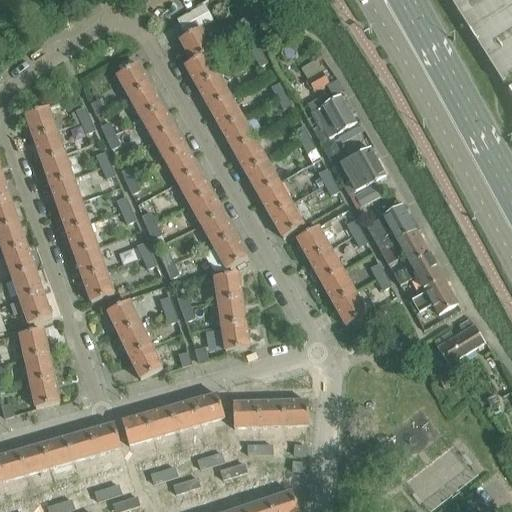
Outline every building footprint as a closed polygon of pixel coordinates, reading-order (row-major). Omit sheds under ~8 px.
[(511,0),(448,0),(504,87),(511,81),(511,0)] [(208,45),(199,50),(203,57),(212,52),(208,45)] [(180,51),(151,69),(159,82),(189,65),(180,51)] [(212,52),(203,57),(206,63),(216,58),(212,52)] [(189,65),(159,82),(166,95),(196,77),(189,65)] [(223,70),(214,75),(217,82),(227,77),(223,70)] [(323,75),(308,83),(315,95),(330,86),(323,75)] [(196,77),(166,95),(173,107),(203,90),(196,77)] [(227,77),(217,82),(221,88),(230,83),(227,77)] [(203,90),(173,107),(181,120),(210,103),(203,90)] [(237,95),(228,100),(231,107),(241,102),(237,95)] [(341,100),(322,111),(322,129),(329,142),(330,142),(337,138),(338,138),(357,127),(341,100)] [(241,102),(231,107),(235,113),(244,108),(241,102)] [(210,103),(181,120),(188,132),(217,115),(210,103)] [(217,115),(188,132),(195,144),(224,128),(217,115)] [(251,120),(242,125),(246,132),(255,127),(251,120)] [(127,127),(98,144),(107,160),(136,143),(127,127)] [(255,127),(246,132),(249,139),(258,133),(255,127)] [(224,128),(195,144),(202,157),(231,140),(224,128)] [(231,140),(202,157),(209,170),(239,153),(231,140)] [(136,143),(107,160),(116,175),(146,159),(136,143)] [(341,160),(331,143),(321,149),(331,166),(341,160)] [(266,146),(257,151),(260,158),(270,153),(266,146)] [(347,188),(349,193),(352,198),(366,189),(367,190),(386,179),(371,152),(352,163),(344,168),(353,185),(347,188)] [(239,153),(209,170),(217,183),(246,166),(239,153)] [(85,159),(79,163),(83,173),(90,170),(85,159)] [(146,159),(116,175),(125,191),(155,176),(146,159)] [(90,170),(83,173),(88,183),(95,180),(90,170)] [(155,176),(125,191),(134,206),(163,190),(155,176)] [(82,182),(75,185),(80,196),(86,192),(82,182)] [(60,183),(29,193),(36,211),(66,200),(60,183)] [(379,188),(357,200),(363,210),(385,198),(379,188)] [(100,189),(93,193),(98,203),(104,200),(100,189)] [(163,190),(134,206),(143,222),(172,205),(163,190)] [(86,192),(80,196),(84,206),(91,203),(86,192)] [(66,200),(36,211),(42,229),(73,218),(66,200)] [(104,200),(98,203),(102,213),(109,210),(104,200)] [(172,205),(143,222),(152,237),(180,221),(172,205)] [(367,230),(380,254),(397,244),(398,245),(417,234),(403,210),(384,221),(367,230)] [(97,215),(90,218),(95,228),(102,225),(97,215)] [(73,218),(42,229),(47,244),(78,234),(73,218)] [(115,220),(108,223),(113,234),(119,230),(115,220)] [(180,221),(152,237),(161,252),(189,236),(180,221)] [(102,225),(95,228),(100,238),(106,235),(102,225)] [(309,227),(299,232),(303,239),(313,233),(309,227)] [(119,230),(113,234),(117,244),(124,241),(119,230)] [(78,234),(47,244),(53,261),(84,250),(78,234)] [(397,244),(380,254),(389,269),(406,259),(411,269),(430,258),(417,234),(398,245),(397,244)] [(189,236),(161,252),(170,268),(198,252),(189,236)] [(287,239),(258,257),(267,273),(296,256),(287,239)] [(5,242),(0,243),(0,262),(11,259),(5,242)] [(113,247),(106,251),(111,261),(117,258),(113,247)] [(84,250),(53,261),(60,279),(90,268),(84,250)] [(128,251),(122,254),(126,264),(133,261),(128,251)] [(198,252),(170,268),(179,284),(207,268),(198,252)] [(323,252),(314,257),(317,264),(327,259),(323,252)] [(296,256),(267,273),(276,288),(305,271),(296,256)] [(117,258),(111,261),(115,271),(122,268),(117,258)] [(430,258),(411,269),(394,279),(400,290),(417,280),(425,293),(444,282),(430,258)] [(11,259),(0,262),(0,281),(18,276),(11,259)] [(327,259),(317,264),(321,270),(330,265),(327,259)] [(133,261),(126,264),(131,274),(138,271),(133,261)] [(90,268),(60,279),(65,295),(96,284),(90,268)] [(305,271),(276,288),(285,303),(314,287),(305,271)] [(18,276),(0,281),(0,300),(24,292),(18,276)] [(143,280),(136,283),(141,293),(147,290),(143,280)] [(444,282),(425,293),(427,296),(413,304),(420,315),(433,308),(439,318),(458,307),(444,282)] [(130,283),(123,286),(127,296),(135,293),(130,283)] [(341,283),(332,288),(335,295),(345,290),(341,283)] [(96,284),(65,295),(72,313),(102,302),(96,284)] [(218,287),(185,293),(189,312),(222,305),(218,287)] [(314,287),(285,303),(294,319),(323,303),(314,287)] [(345,290),(335,295),(339,301),(348,296),(345,290)] [(24,292),(0,300),(0,319),(30,309),(24,292)] [(323,303),(294,319),(302,334),(332,317),(323,303)] [(222,305),(189,312),(193,329),(226,322),(222,305)] [(159,308),(152,311),(157,321),(164,318),(159,308)] [(30,309),(0,319),(0,326),(4,338),(36,327),(30,309)] [(146,309),(136,313),(139,320),(149,316),(146,309)] [(107,313),(77,329),(84,342),(114,326),(107,313)] [(359,314),(350,319),(353,326),(363,321),(359,314)] [(149,316),(139,320),(141,327),(151,323),(149,316)] [(332,317),(302,334),(311,349),(341,333),(332,317)] [(164,318),(157,321),(162,331),(168,328),(164,318)] [(363,321),(353,326),(357,332),(366,327),(363,321)] [(226,322),(193,329),(197,347),(230,339),(226,322)] [(485,347),(470,323),(460,330),(464,336),(455,342),(451,335),(435,345),(450,369),(485,347)] [(114,326),(84,342),(91,355),(121,338),(114,326)] [(341,333),(311,349),(321,366),(350,349),(341,333)] [(157,334),(147,338),(150,345),(160,341),(157,334)] [(121,338),(91,355),(99,368),(129,351),(121,338)] [(41,339),(6,346),(10,362),(44,355),(41,339)] [(230,339),(197,347),(201,366),(234,358),(230,339)] [(160,341),(150,345),(152,352),(162,348),(160,341)] [(173,341),(166,344),(171,354),(178,351),(173,341)] [(129,351),(99,368),(106,381),(136,364),(129,351)] [(178,351),(171,354),(176,364),(182,361),(178,351)] [(44,355),(10,362),(13,376),(46,369),(44,355)] [(168,363),(158,367),(161,373),(171,369),(168,363)] [(136,364),(106,381),(113,394),(144,377),(136,364)] [(46,369),(13,376),(15,389),(49,383),(46,369)] [(49,383),(15,389),(18,404),(51,397),(49,383)] [(51,397),(18,404),(22,419),(54,413),(51,397)] [(256,402),(223,405),(224,424),(257,421),(256,402)] [(206,416),(199,417),(200,428),(207,427),(206,416)] [(257,421),(224,424),(226,442),(259,438),(257,421)] [(165,423),(131,429),(135,449),(168,442),(165,423)] [(207,427),(200,428),(202,439),(209,438),(207,427)] [(196,430),(185,431),(186,439),(197,438),(196,430)] [(197,438),(186,439),(187,446),(197,445),(197,438)] [(259,438),(226,442),(228,459),(260,456),(259,438)] [(168,442),(135,449),(138,468),(172,461),(168,442)] [(64,451),(36,466),(46,485),(74,468),(64,451)] [(212,451),(205,452),(206,463),(213,462),(212,451)] [(260,456),(228,459),(229,477),(262,473),(260,456)] [(172,461),(138,468),(142,487),(175,481),(172,461)] [(213,462),(206,463),(208,474),(215,473),(213,462)] [(201,467),(191,469),(191,476),(202,475),(201,467)] [(74,468),(46,485),(54,501),(84,485),(74,468)] [(11,473),(1,477),(3,484),(13,480),(11,473)] [(262,473),(229,477),(231,494),(263,492),(262,473)] [(202,475),(191,476),(192,483),(203,482),(202,475)] [(27,477),(21,480),(26,490),(32,487),(27,477)] [(13,480),(3,484),(6,491),(16,487),(13,480)] [(175,481),(142,487),(145,504),(179,498),(175,481)] [(84,485),(54,501),(60,511),(74,511),(93,502),(84,485)] [(217,485),(210,487),(211,498),(218,496),(217,485)] [(32,487),(26,490),(30,500),(37,497),(32,487)] [(263,492),(231,494),(232,511),(249,511),(265,511),(263,492)] [(218,496),(211,498),(213,509),(220,508),(218,496)] [(181,511),(179,498),(145,504),(147,511),(181,511)] [(24,500),(14,503),(16,510),(26,507),(24,500)] [(99,511),(93,502),(74,511),(99,511)]
